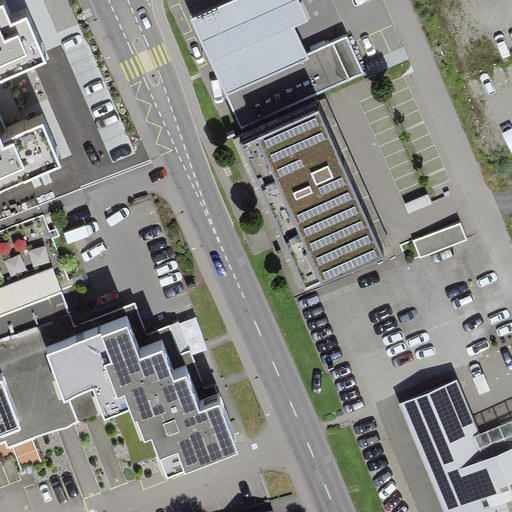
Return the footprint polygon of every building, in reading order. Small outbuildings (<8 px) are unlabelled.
[(0,0),(0,183),(62,158),(45,115),(2,132),(0,127),(0,72),(46,54),(27,7),(12,14),(6,0),(0,0)] [(300,0),(225,0),(191,16),(243,128),(364,72),(347,35),(307,53),(293,24),(308,17),(300,0)] [(343,164),(319,111),(241,147),(306,289),(384,254),(343,164)] [(428,195),(406,204),(409,213),(432,204),(428,195)] [(461,223),(414,241),(420,258),(468,240),(461,223)] [(0,253),(0,300),(62,284),(51,240),(0,253)] [(61,294),(0,317),(0,363),(48,346),(77,334),(61,294)] [(168,473),(238,444),(220,398),(202,405),(187,366),(175,371),(164,342),(142,350),(128,316),(77,334),(48,346),(66,392),(92,381),(102,404),(105,412),(129,403),(135,414),(138,414),(144,433),(151,430),(168,473)] [(20,422),(0,429),(0,436),(6,434),(8,440),(102,404),(92,381),(66,392),(48,346),(0,363),(0,368),(1,374),(20,422)] [(0,429),(20,422),(1,374),(0,374),(0,429)] [(399,407),(443,511),(511,511),(511,448),(489,458),(458,380),(399,407)]
